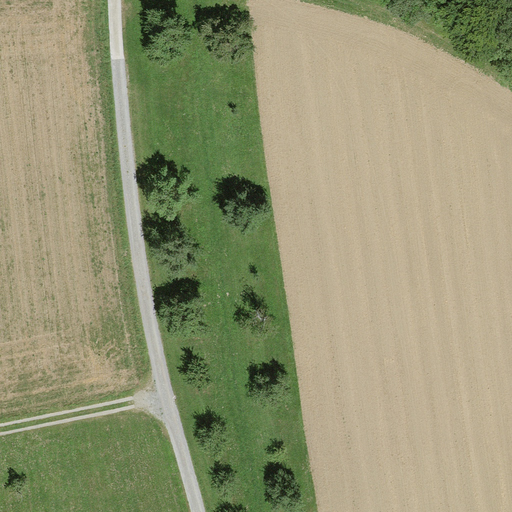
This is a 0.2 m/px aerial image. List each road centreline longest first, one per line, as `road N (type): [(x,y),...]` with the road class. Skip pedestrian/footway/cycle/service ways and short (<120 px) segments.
road 1 (track): [(112,0),(148,327),(193,511)]
road 2 (track): [(162,395),(0,427)]
